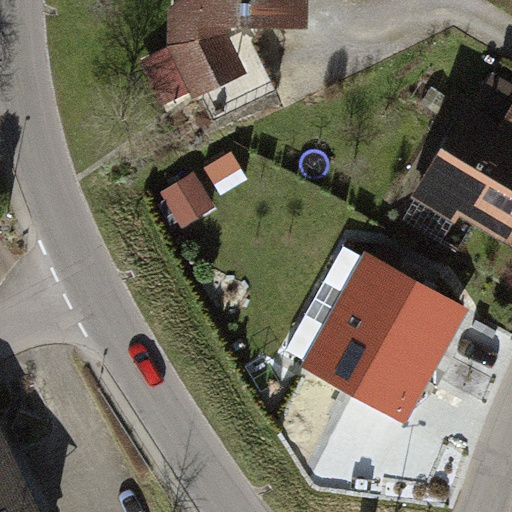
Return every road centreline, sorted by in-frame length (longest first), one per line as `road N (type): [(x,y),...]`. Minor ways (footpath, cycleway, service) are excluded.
road 1 (tertiary): [(21,0),(33,132),(94,290)]
road 2 (tertiary): [(94,290),(237,511)]
